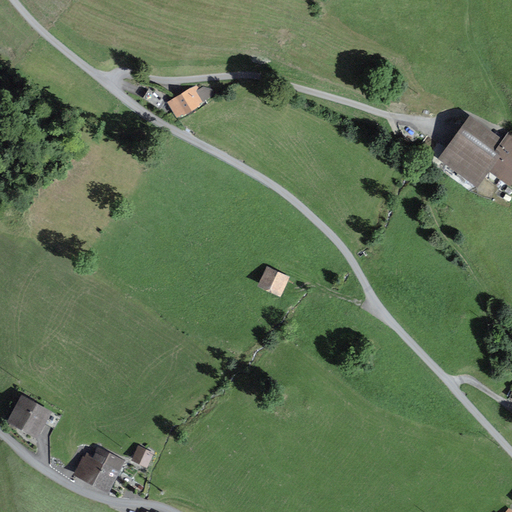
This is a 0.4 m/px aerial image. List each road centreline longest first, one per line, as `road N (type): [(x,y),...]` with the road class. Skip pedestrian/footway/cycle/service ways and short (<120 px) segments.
road 1 (unclassified): [(18,0),(156,120),(245,165),(317,221),(382,313),(511,454)]
road 2 (track): [(109,82),(249,75),(438,132)]
road 3 (unclassified): [(165,511),(86,492),(36,465),(0,432)]
